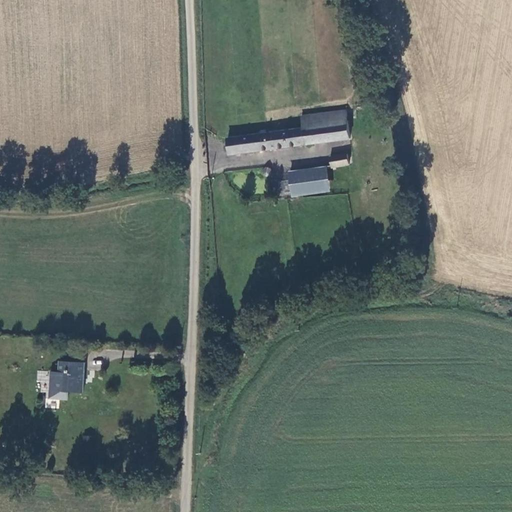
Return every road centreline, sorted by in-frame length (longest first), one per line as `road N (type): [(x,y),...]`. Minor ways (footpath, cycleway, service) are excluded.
road 1 (unclassified): [(184,511),(193,193),(187,0)]
road 2 (track): [(0,212),(74,213),(193,193)]
